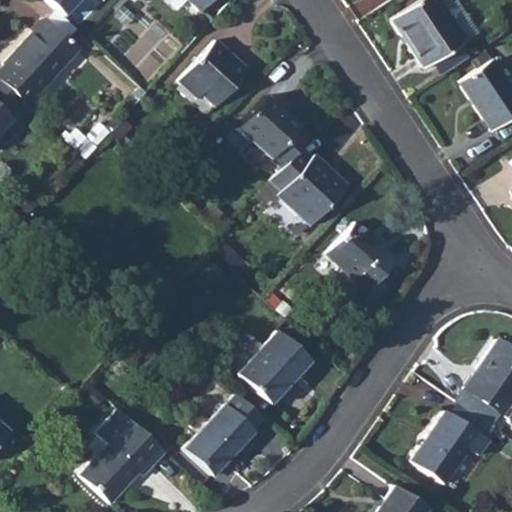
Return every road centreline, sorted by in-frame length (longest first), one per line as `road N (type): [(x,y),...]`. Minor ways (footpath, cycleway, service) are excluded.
road 1 (residential): [(465,278),(463,229),(310,0)]
road 2 (residential): [(279,511),(345,441),(436,310)]
